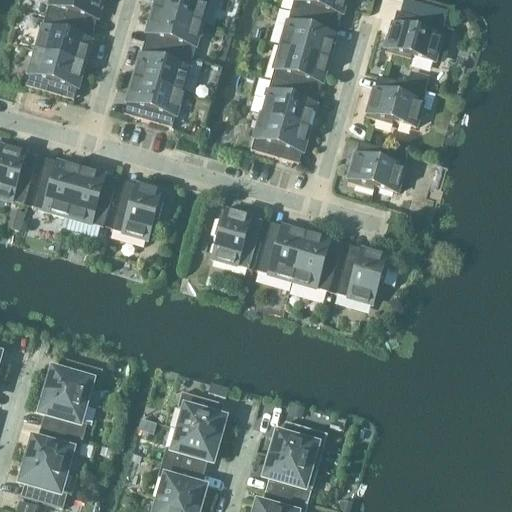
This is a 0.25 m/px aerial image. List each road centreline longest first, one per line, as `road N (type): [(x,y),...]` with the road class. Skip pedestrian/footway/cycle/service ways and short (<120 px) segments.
road 1 (residential): [(86,144),(313,209)]
road 2 (residential): [(365,28),(313,209)]
road 3 (residential): [(129,0),(86,144)]
